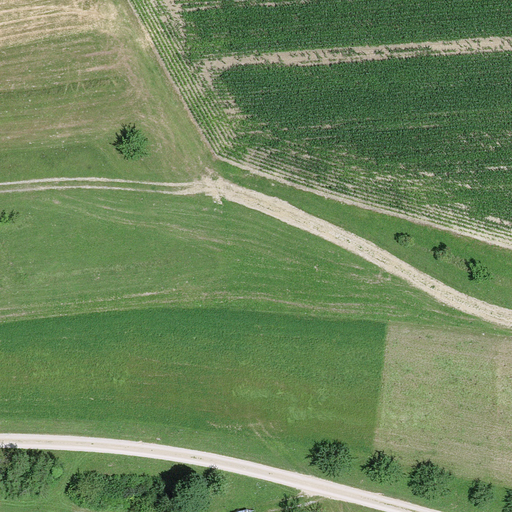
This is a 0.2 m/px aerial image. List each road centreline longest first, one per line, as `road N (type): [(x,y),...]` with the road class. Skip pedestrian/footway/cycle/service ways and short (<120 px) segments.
road 1 (track): [(0,441),(198,455),(418,511)]
road 2 (track): [(219,190),(290,214),(372,250),(425,285),(511,318)]
road 3 (track): [(219,190),(101,0)]
road 4 (track): [(219,190),(0,188)]
